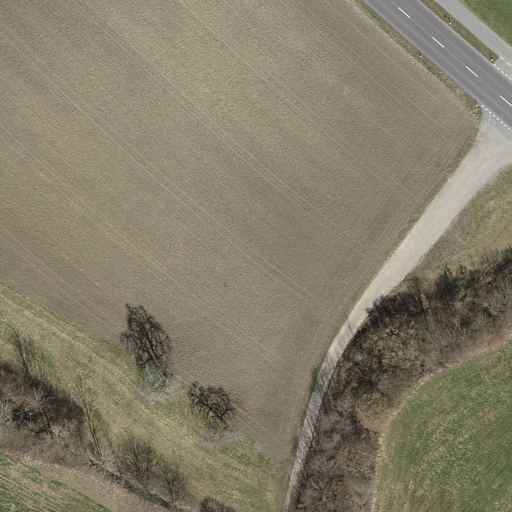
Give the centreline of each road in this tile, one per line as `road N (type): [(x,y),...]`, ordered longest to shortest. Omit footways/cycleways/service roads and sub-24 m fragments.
road 1 (track): [(511,116),(341,342),(321,383),(290,511)]
road 2 (tertiary): [(511,107),(391,0)]
